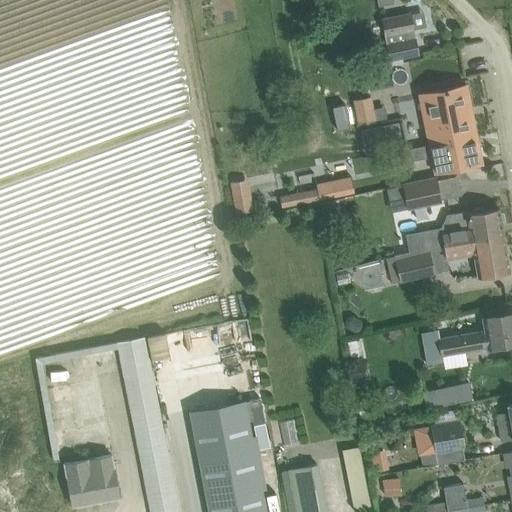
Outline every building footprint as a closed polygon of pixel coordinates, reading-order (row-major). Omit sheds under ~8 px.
[(419,54),(414,29),(426,26),(423,9),(411,12),(382,18),(390,60),(419,54)] [(419,93),(429,143),(477,134),(473,116),(469,117),(463,87),(467,86),(466,84),(419,93)] [(358,124),(376,121),(371,95),(353,99),(358,124)] [(350,127),(345,103),(332,106),(337,130),(350,127)] [(398,122),(364,126),(367,146),(400,142),(398,122)] [(482,162),(477,134),(429,143),(430,145),(409,148),(412,160),(432,156),(435,172),(482,162)] [(443,202),(442,199),(437,176),(402,183),(402,184),(407,208),(407,209),(443,202)] [(320,202),(320,201),(334,198),(330,180),(316,183),(317,188),(320,202)] [(249,187),(232,190),(236,214),(254,210),(249,187)] [(282,210),(319,202),(317,188),(279,196),(282,210)] [(334,198),(320,201),(324,220),(342,217),(346,196),(337,198),(334,198)] [(405,234),(409,251),(445,243),(503,233),(501,221),(505,220),(503,212),(500,212),(499,207),(485,210),(483,207),(474,208),(474,212),(451,215),(452,225),(405,234)] [(394,255),(400,283),(436,274),(430,251),(445,248),(447,260),(475,255),(478,277),(510,271),(503,233),(445,243),(409,251),(394,255)] [(511,343),(511,311),(482,316),(485,330),(437,337),(440,354),(487,346),(488,347),(511,343)] [(117,341),(117,342),(150,511),(179,511),(145,336),(117,341)] [(469,381),(446,386),(450,403),(473,398),(469,381)] [(266,511),(265,505),(245,399),(190,410),(209,511),(266,511)] [(511,402),(508,403),(509,411),(496,413),(498,427),(511,424),(511,427),(511,402)] [(460,419),(431,424),(435,446),(419,449),(422,466),(464,459),(462,448),(465,448),(460,419)] [(345,447),(352,506),(369,504),(362,445),(345,447)] [(389,469),(385,449),(368,452),(372,472),(389,469)] [(120,496),(112,454),(64,463),(72,505),(120,496)] [(280,470),(290,511),(331,511),(319,460),(280,470)] [(382,477),(383,494),(400,493),(399,476),(382,477)] [(444,486),(448,511),(467,507),(463,482),(444,486)]
